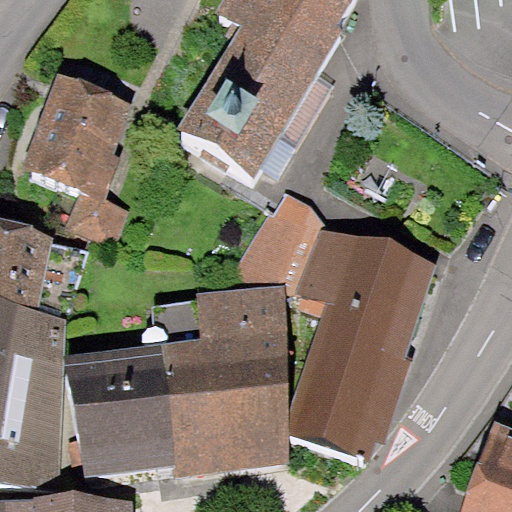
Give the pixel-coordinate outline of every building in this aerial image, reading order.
[(234,0),(218,27),(244,44),(173,157),(251,206),(365,1),(364,0),(234,0)] [(133,121),(61,89),(19,181),(77,207),(63,238),(111,259),(129,220),(106,210),(121,177),(110,172),(133,121)] [(326,222),(285,192),(275,217),(268,213),(227,289),(285,283),(285,290),(292,291),(320,229),(326,222)] [(434,264),(320,229),(292,291),(325,302),(287,412),(287,431),(368,461),(373,439),(384,443),(411,362),(403,359),(434,264)] [(81,264),(0,242),(0,497),(19,498),(81,264)] [(227,289),(195,293),(196,300),(152,305),(161,345),(64,357),(85,478),(174,465),(174,478),(287,462),(287,431),(287,412),(285,290),(285,283),(227,289)] [(511,511),(511,437),(496,431),(465,511),(511,511)]
